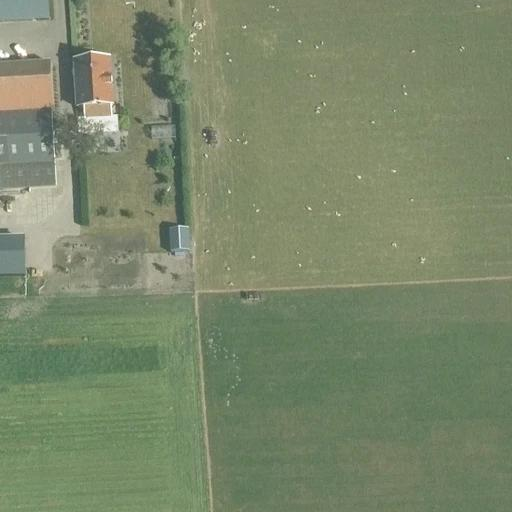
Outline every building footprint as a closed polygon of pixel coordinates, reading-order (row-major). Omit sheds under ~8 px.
[(47,0),(0,0),(0,23),(48,21),(47,0)] [(84,121),(103,120),(103,107),(113,106),(110,61),(74,63),(76,109),(84,108),(84,121)] [(55,165),(54,165),(51,111),(53,110),(51,64),(0,67),(0,161),(3,201),(20,199),(20,191),(56,188),(55,165)] [(180,217),(180,238),(199,238),(199,217),(180,217)] [(0,276),(24,276),(23,241),(0,241),(0,276)] [(58,251),(58,281),(144,279),(144,249),(58,251)]
